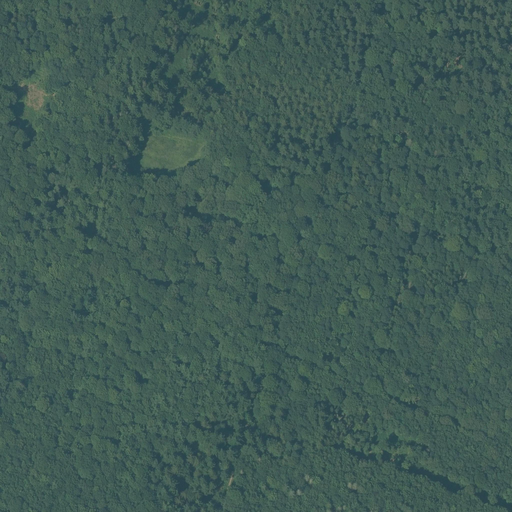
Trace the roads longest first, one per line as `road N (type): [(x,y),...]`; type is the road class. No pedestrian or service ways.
road 1 (track): [(0,241),(511,439)]
road 2 (track): [(221,511),(389,0)]
road 3 (track): [(213,142),(328,183),(392,223),(511,265)]
road 4 (track): [(511,73),(382,22),(363,0)]
